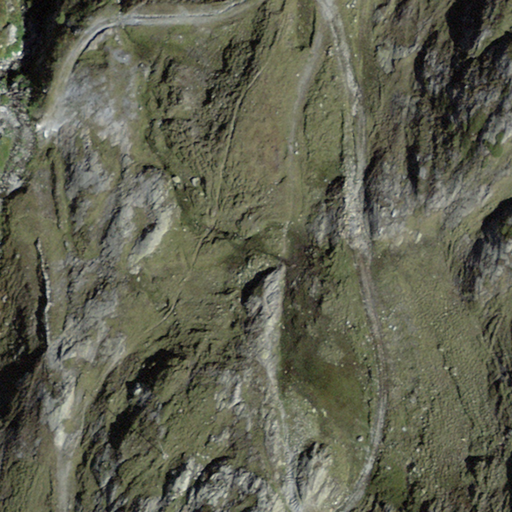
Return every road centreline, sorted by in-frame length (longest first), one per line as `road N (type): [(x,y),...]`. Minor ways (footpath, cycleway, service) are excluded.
road 1 (track): [(341,511),(370,464),(381,379),(359,230),(358,144),(329,0)]
road 2 (track): [(248,0),(202,18),(96,27),(72,58),(48,126)]
